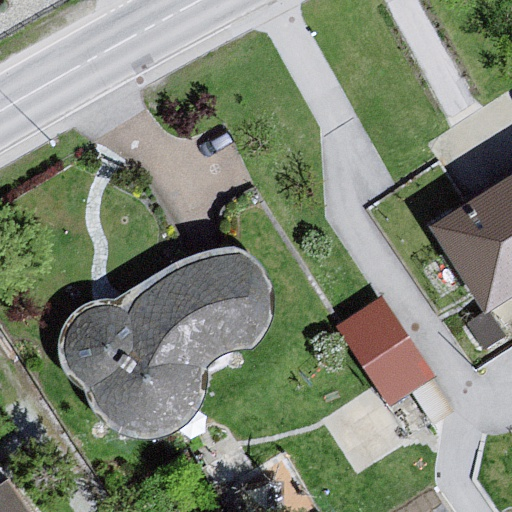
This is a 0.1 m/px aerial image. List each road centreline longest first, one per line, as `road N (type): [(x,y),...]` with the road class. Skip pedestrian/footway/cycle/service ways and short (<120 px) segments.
road 1 (tertiary): [(0,111),(200,0)]
road 2 (unknown): [(93,107),(153,168),(196,239)]
